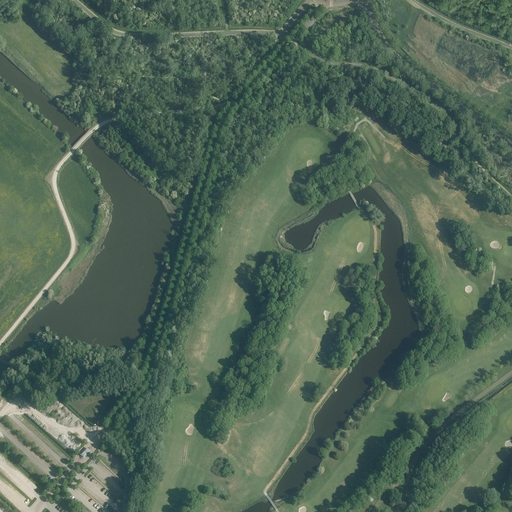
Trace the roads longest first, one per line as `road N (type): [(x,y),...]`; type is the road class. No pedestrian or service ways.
road 1 (unclassified): [(96,441),(148,374),(222,123),(323,2)]
road 2 (track): [(266,488),(377,326),(375,229),(349,191),(343,151),(362,120),(383,136)]
road 3 (track): [(235,106),(112,119),(60,163),(54,184),(73,250),(0,344)]
road 4 (unknown): [(275,45),(227,98),(217,99),(189,78),(90,73),(9,0)]
road 5 (unknown): [(511,197),(413,99),(367,72),(326,67),(290,44)]
road 6 (tertiary): [(511,146),(396,58),(365,0)]
